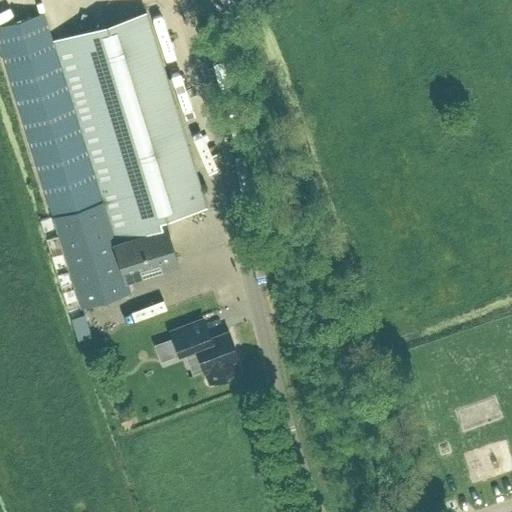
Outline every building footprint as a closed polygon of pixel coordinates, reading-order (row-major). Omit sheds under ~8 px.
[(114,242),(52,41),(43,12),(0,25),(0,45),(81,307),(129,292),(124,273),(114,242)] [(145,12),(52,41),(114,242),(161,227),(159,219),(205,205),(145,12)] [(171,259),(161,227),(114,242),(124,273),(171,259)] [(203,316),(169,329),(178,355),(196,349),(204,371),(209,383),(239,371),(235,360),(239,358),(228,330),(211,337),(203,316)] [(199,359),(181,361),(184,380),(201,378),(199,359)] [(460,427),(493,416),(488,401),(468,408),(468,409),(456,413),(460,427)]
